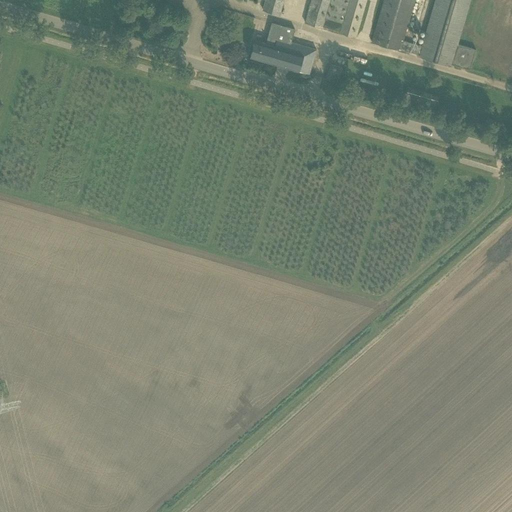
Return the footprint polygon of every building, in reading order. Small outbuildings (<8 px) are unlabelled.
[(284,15),(287,0),(264,0),(262,10),(284,15)] [(383,0),(373,44),(472,67),(476,48),(462,45),(472,0),(436,0),(428,37),(409,32),(416,0),(383,0)] [(250,57),(309,74),(316,49),(291,42),(295,29),(272,22),(266,43),(255,40),(250,57)] [(338,82),(341,72),(342,68),(331,64),(326,79),(338,82)] [(404,99),(435,108),(439,97),(408,87),(404,99)]
